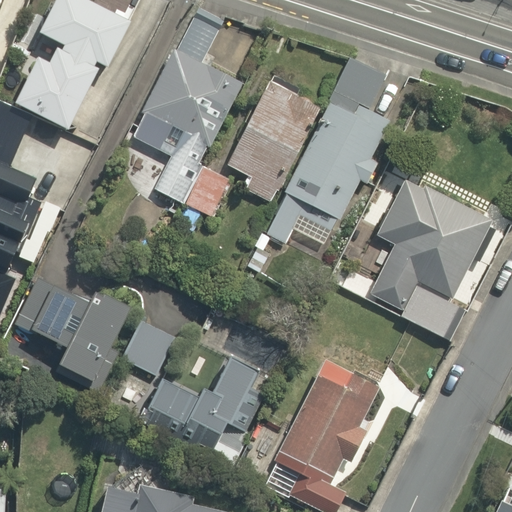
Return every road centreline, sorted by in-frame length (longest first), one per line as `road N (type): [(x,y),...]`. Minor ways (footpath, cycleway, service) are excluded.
road 1 (residential): [(511,319),(416,511)]
road 2 (secondary): [(511,50),(353,0)]
